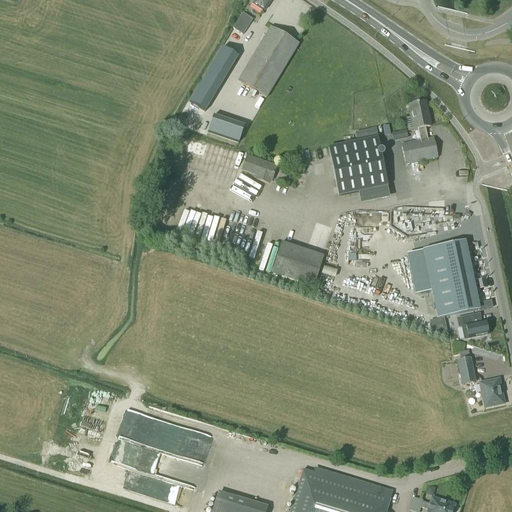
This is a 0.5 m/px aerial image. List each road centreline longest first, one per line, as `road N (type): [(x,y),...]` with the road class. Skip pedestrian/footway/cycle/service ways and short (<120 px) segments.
road 1 (unknown): [(305,212),(260,219),(216,201),(213,181),(224,167),(290,195)]
road 2 (unclassified): [(511,343),(475,189),(482,169)]
road 3 (unknown): [(442,189),(305,212)]
